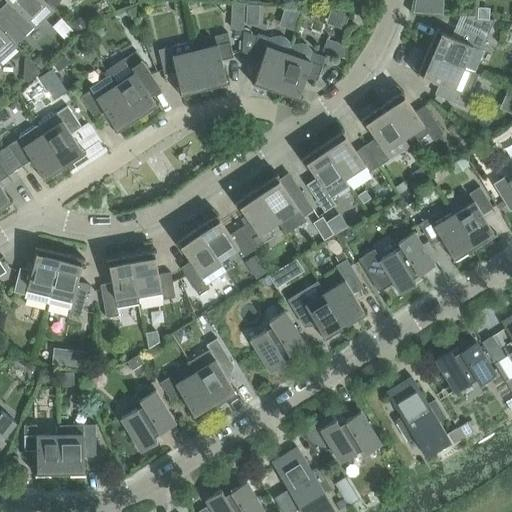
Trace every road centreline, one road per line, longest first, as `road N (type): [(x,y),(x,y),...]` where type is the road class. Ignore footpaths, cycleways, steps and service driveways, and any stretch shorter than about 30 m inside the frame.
road 1 (residential): [(83,511),(140,495),(511,268)]
road 2 (residential): [(298,129),(264,111),(194,112),(35,213)]
road 3 (residential): [(35,213),(89,230),(148,222),(298,129)]
road 4 (residential): [(298,129),(364,75),(398,0)]
